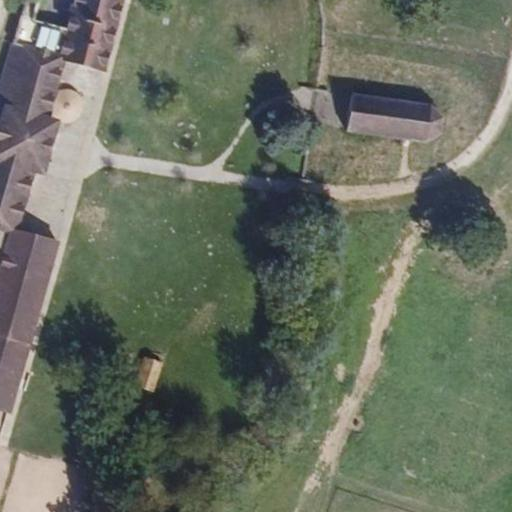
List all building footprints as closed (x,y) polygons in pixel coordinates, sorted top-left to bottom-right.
[(100,74),(113,27),(120,5),(104,0),(75,0),(65,30),(63,42),(26,33),(0,118),(0,245),(2,246),(0,251),(0,366),(12,371),(18,355),(51,246),(11,233),(28,174),(38,174),(53,126),(43,123),(61,63),(100,74)] [(0,118),(26,33),(30,20),(20,18),(0,81),(0,251),(2,246),(0,245),(0,118)] [(63,42),(65,30),(30,20),(26,33),(63,42)] [(427,101),(368,93),(352,92),(345,132),(408,137),(431,131),(439,124),(442,115),(440,110),(427,101)] [(149,365),(138,392),(153,396),(164,370),(149,365)] [(0,413),(12,371),(0,366),(0,413)]
